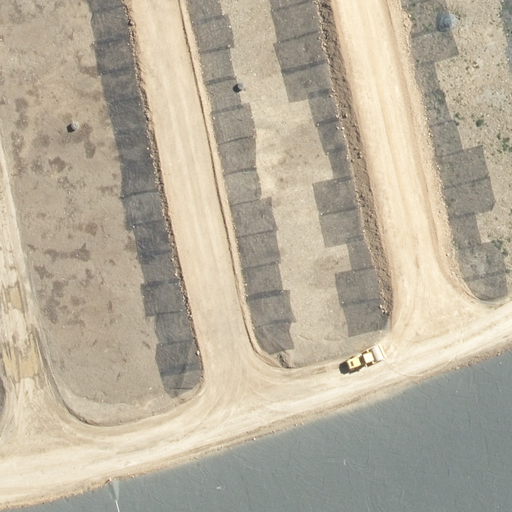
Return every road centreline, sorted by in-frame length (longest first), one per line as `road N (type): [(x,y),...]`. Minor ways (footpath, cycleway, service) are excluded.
road 1 (track): [(511,289),(469,322),(198,424),(0,440)]
road 2 (track): [(381,0),(419,166),(511,219)]
